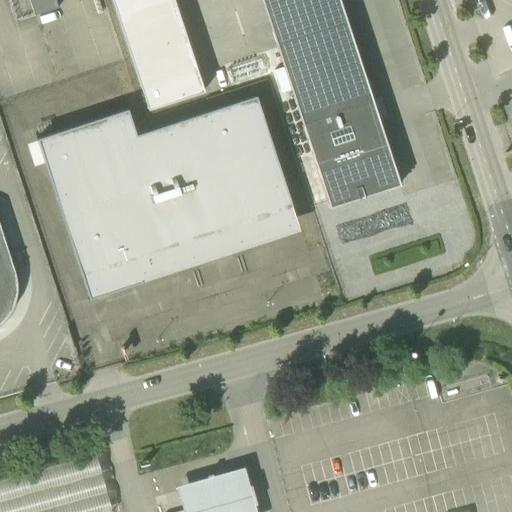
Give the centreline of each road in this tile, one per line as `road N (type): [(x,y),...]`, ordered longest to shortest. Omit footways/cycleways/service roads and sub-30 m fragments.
road 1 (unclassified): [(0,433),(511,285)]
road 2 (tertiary): [(511,238),(434,0)]
